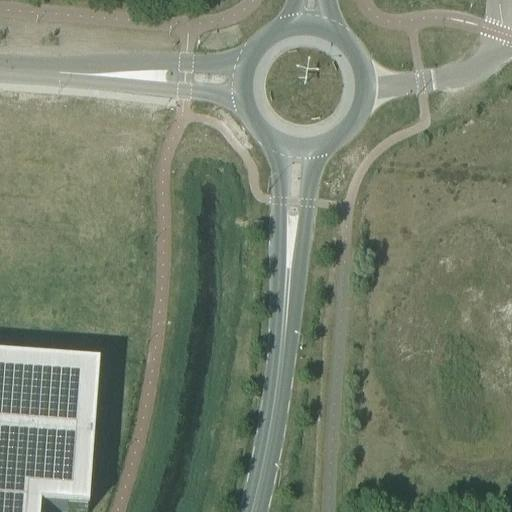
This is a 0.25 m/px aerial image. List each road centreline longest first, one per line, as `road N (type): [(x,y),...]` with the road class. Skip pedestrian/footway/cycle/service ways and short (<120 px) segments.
road 1 (tertiary): [(252,511),(287,275)]
road 2 (unclassified): [(246,68),(40,73)]
road 3 (unclassified): [(40,73),(243,100)]
road 4 (unclassified): [(361,88),(463,75),(484,65),(502,36)]
road 5 (tertiary): [(278,141),(276,215),(287,275)]
road 6 (tertiary): [(287,275),(317,144)]
